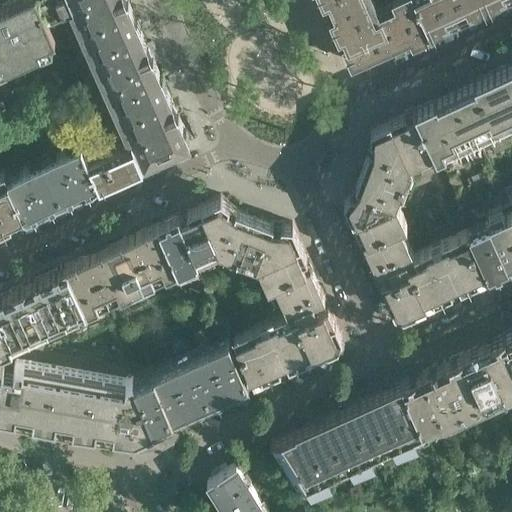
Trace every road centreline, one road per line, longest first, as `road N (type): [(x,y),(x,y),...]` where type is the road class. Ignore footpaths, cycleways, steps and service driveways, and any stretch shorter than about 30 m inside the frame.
road 1 (residential): [(381,357),(167,459),(118,465)]
road 2 (residential): [(296,167),(348,95),(511,19)]
road 3 (residential): [(0,259),(234,147)]
road 4 (residential): [(296,167),(381,357)]
road 5 (residential): [(161,0),(234,147)]
road 6 (residential): [(511,305),(381,357)]
road 7 (residential): [(118,465),(0,442)]
